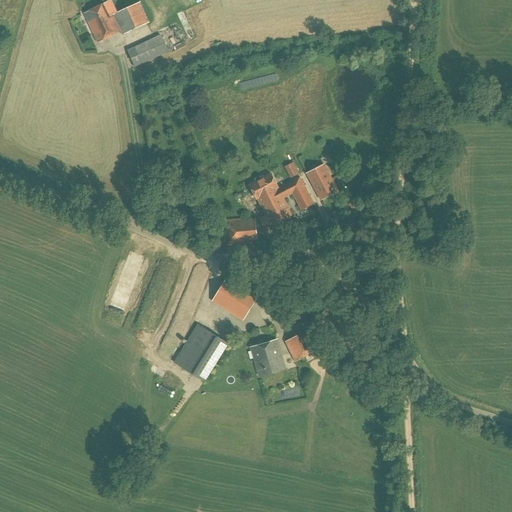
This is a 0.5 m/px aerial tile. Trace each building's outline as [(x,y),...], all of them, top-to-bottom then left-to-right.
[(117,12),(111,0),(84,14),(98,42),(120,31),(122,35),(149,22),(140,2),(117,12)] [(135,67),(169,51),(161,35),(127,50),(135,67)] [(306,173),(321,200),(338,191),(323,164),(306,173)] [(279,187),(272,175),(251,186),(265,215),(259,218),(265,229),(271,226),(293,215),(284,198),(292,194),(301,210),(315,203),(300,176),(279,187)] [(359,196),(349,205),(355,211),(357,209),(364,201),(363,200),(359,196)] [(226,246),(256,244),(257,244),(255,217),(223,220),(226,246)] [(243,321),(258,297),(227,277),(212,301),(243,321)] [(340,338),(356,325),(336,301),(320,314),(340,338)] [(205,382),(229,343),(198,324),(173,362),(205,382)] [(295,362),(318,350),(327,345),(316,326),(308,330),(285,341),(295,362)] [(259,377),(286,369),(277,339),(250,347),(259,377)]
